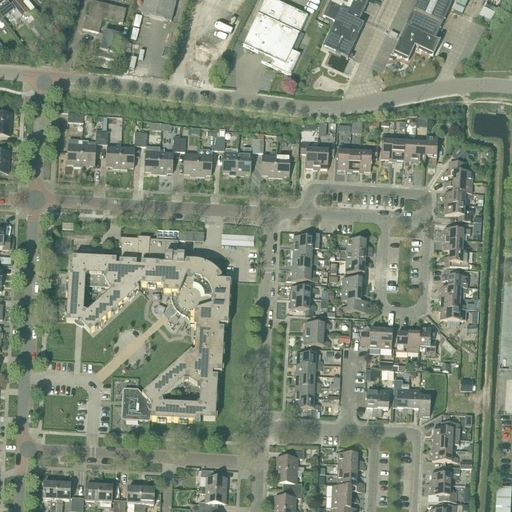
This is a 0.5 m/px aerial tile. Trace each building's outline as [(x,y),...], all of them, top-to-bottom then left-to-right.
[(7,0),(0,0),(0,16),(2,19),(15,10),(8,1),(9,1),(7,0)] [(31,16),(28,12),(18,0),(13,4),(23,16),(24,16),(27,20),(31,16)] [(144,0),(141,16),(175,23),(178,13),(174,12),(177,0),(144,0)] [(308,17),(271,0),(265,0),(243,47),(264,57),(261,63),(290,77),(300,56),(292,52),(308,17)] [(370,0),(334,0),(333,5),(343,9),(324,50),(349,61),(365,27),(359,24),(370,0)] [(418,0),(393,55),(394,56),(395,55),(408,61),(408,62),(409,63),(415,48),(418,50),(419,51),(419,50),(433,56),(433,57),(434,58),(441,43),(440,42),(439,43),(435,41),(454,0),(418,0)] [(333,19),(338,8),(327,2),(322,13),(333,19)] [(124,26),(128,11),(92,3),(89,19),(86,18),(83,31),(100,35),(104,21),(124,26)] [(33,28),(43,41),(49,36),(39,23),(33,28)] [(115,62),(121,37),(106,33),(100,58),(115,62)] [(212,66),(216,55),(201,49),(196,60),(212,66)] [(30,65),(33,61),(27,55),(24,60),(30,65)] [(0,136),(10,138),(12,116),(0,115),(0,136)] [(83,126),(84,116),(68,115),(67,125),(83,126)] [(362,123),(352,123),(352,131),(362,131),(362,123)] [(390,164),(394,164),(394,143),(388,143),(388,137),(383,136),(382,161),(390,162),(390,164)] [(405,162),(406,137),(401,137),(401,143),(394,143),(394,164),(396,164),(397,162),(405,162)] [(412,165),(415,165),(416,144),(410,144),(410,138),(406,137),(405,162),(412,163),(412,165)] [(427,139),(427,138),(423,138),(422,145),(416,144),(415,165),(419,165),(419,163),(426,163),(427,158),(426,158),(427,139)] [(437,167),(438,140),(427,139),(426,158),(427,158),(432,158),(432,167),(437,167)] [(82,143),(82,148),(68,147),(67,167),(74,167),(74,169),(81,169),(83,143),(82,143)] [(96,144),(88,143),(83,143),(81,169),(88,169),(88,168),(94,168),(96,149),(96,144)] [(116,144),(116,149),(108,149),(107,169),(113,169),(113,170),(121,171),(122,150),(121,150),(121,145),(116,144)] [(317,173),(319,152),(312,152),(313,145),(302,144),(301,156),(307,157),(306,170),(314,171),(314,172),(317,173)] [(325,152),(319,152),(317,173),(321,173),(321,171),(329,171),(329,158),(334,159),(335,146),(325,146),(325,152)] [(349,175),(350,154),(344,154),(344,147),(340,147),(338,172),(346,173),(346,175),(349,175)] [(353,173),(360,173),(362,155),(362,148),(357,148),(357,154),(350,154),(349,175),(353,175),(353,173)] [(360,173),(360,175),(364,175),(364,173),(371,174),(372,160),(377,161),(378,149),(368,148),(368,155),(362,155),(360,173)] [(161,155),(160,177),(166,177),(166,175),(173,176),(174,156),(164,155),(165,150),(160,149),(159,155),(161,155)] [(456,162),(465,152),(458,149),(451,158),(456,162)] [(122,150),(121,171),(128,171),(128,169),(134,170),(135,151),(122,150)] [(252,158),(251,158),(251,150),(243,150),(242,157),(238,157),(237,178),(244,178),(244,177),(251,177),(252,158)] [(211,178),(212,158),(213,155),(212,155),(210,153),(211,152),(201,152),(201,153),(199,155),(199,157),(197,179),(205,179),(205,177),(211,178)] [(0,174),(8,175),(9,154),(0,153),(0,174)] [(152,177),(160,177),(161,155),(159,155),(147,154),(146,175),(152,175),(152,177)] [(276,180),(277,160),(277,155),(271,155),(270,159),(263,159),(262,178),(269,178),(269,180),(276,180)] [(237,178),(238,157),(225,156),(224,176),(230,176),(230,177),(237,178)] [(197,179),(199,157),(186,157),(184,176),(191,177),(190,179),(197,179)] [(290,160),(277,160),(276,180),(283,180),(283,179),(289,179),(290,160)] [(466,166),(453,165),(452,173),(446,173),(446,178),(452,178),(452,184),(473,185),(474,174),(465,174),(466,166)] [(452,184),(445,184),(445,189),(454,189),(453,195),(465,196),(473,197),(473,185),(452,184)] [(473,197),(465,196),(453,195),(447,195),(447,203),(445,203),(445,206),(466,207),(466,201),(473,201),(473,197)] [(465,213),(466,207),(445,206),(445,210),(446,210),(446,218),(460,218),(460,224),(471,224),(472,214),(465,213)] [(0,230),(0,249),(3,249),(3,251),(9,252),(10,239),(4,239),(4,231),(0,230)] [(444,242),(464,243),(464,237),(471,237),(471,232),(445,231),(445,238),(444,238),(444,242)] [(146,391),(147,392),(143,397),(138,391),(125,390),(123,392),(121,420),(123,422),(149,423),(151,422),(158,422),(158,424),(166,424),(166,423),(180,423),(179,425),(188,426),(188,424),(201,424),(201,421),(204,421),(204,422),(216,423),(216,416),(218,416),(218,407),(217,407),(217,394),(219,394),(220,386),(218,386),(218,379),(213,378),(213,374),(222,375),(223,368),(224,368),(225,360),(223,359),(224,346),(226,346),(226,338),(224,338),(225,331),(219,330),(220,327),(229,327),(229,320),(231,320),(231,312),(229,312),(230,299),(232,299),(232,290),(231,290),(231,283),(218,282),(217,282),(224,277),(224,278),(225,278),(220,272),(215,267),(208,264),(201,261),(194,260),(185,260),(185,257),(173,256),(173,252),(178,252),(179,243),(204,244),(205,234),(179,233),(178,243),(151,241),(151,239),(138,238),(138,240),(120,239),(120,248),(126,249),(126,263),(120,263),(119,267),(116,267),(117,261),(110,261),(110,259),(101,259),(101,260),(88,260),(88,258),(80,257),(80,259),(73,259),(72,271),(73,271),(73,274),(69,274),(68,286),(66,286),(66,295),(68,295),(67,308),(65,308),(65,316),(67,316),(66,323),(66,324),(75,324),(75,325),(76,327),(78,328),(80,329),(81,329),(83,330),(83,329),(84,328),(90,335),(90,334),(95,330),(96,331),(103,326),(101,324),(111,315),(112,317),(119,311),(118,310),(127,301),(129,302),(135,297),(134,295),(139,290),(137,288),(139,287),(148,287),(148,289),(156,290),(156,288),(164,288),(164,294),(172,295),(171,300),(172,305),(173,307),(163,317),(168,322),(177,313),(181,317),(186,319),(188,321),(190,324),(190,328),(196,328),(196,336),(194,336),(194,344),(196,345),(195,353),(193,355),(191,353),(186,358),(185,356),(178,362),(180,363),(170,372),(169,371),(162,376),(164,378),(154,387),(153,385),(146,391)] [(224,235),(224,246),(256,247),(257,236),(224,235)] [(293,246),(292,250),(314,251),(314,245),(320,245),(320,240),(295,239),(294,246),(293,246)] [(348,241),(347,253),(373,254),(373,250),(367,249),(367,243),(348,241)] [(444,253),(450,254),(450,253),(469,254),(470,254),(470,250),(464,249),(464,243),(444,242),(443,246),(444,246),(444,253)] [(314,251),(292,250),(292,253),(294,253),(294,261),(319,262),(319,257),(313,257),(314,251)] [(346,263),(366,265),(366,259),(373,259),(373,254),(347,253),(346,263)] [(468,265),(469,254),(450,253),(450,254),(450,259),(444,259),(443,264),(444,264),(444,270),(467,271),(468,265)] [(291,271),(312,272),(313,266),(319,266),(319,262),(294,261),(293,268),(291,268),(291,271)] [(366,265),(346,263),(346,274),(365,276),(366,270),(372,270),(372,265),(366,265)] [(312,279),(312,272),(291,271),(291,275),(293,275),(292,282),(318,284),(318,279),(312,279)] [(468,291),(468,279),(443,278),(443,283),(449,283),(448,289),(468,291)] [(344,281),(343,292),(369,293),(369,289),(363,289),(363,282),(344,281)] [(290,296),(290,300),(311,301),(311,295),(317,295),(318,290),(292,289),(292,296),(290,296)] [(442,289),(442,297),(441,297),(440,300),(461,301),(461,295),(468,295),(468,291),(448,289),(442,289)] [(343,304),(348,304),(362,304),(362,298),(369,298),(369,293),(343,292),(343,304)] [(313,318),(313,313),(317,313),(317,308),(311,307),(311,301),(290,300),(290,304),(291,304),(291,312),(305,312),(304,318),(313,318)] [(463,313),(467,313),(467,308),(461,307),(461,301),(440,300),(440,303),(442,303),(441,311),(461,312),(463,313)] [(348,304),(348,310),(342,309),(342,314),(367,315),(368,308),(369,308),(369,304),(362,304),(348,304)] [(441,311),(440,311),(440,315),(441,315),(441,322),(467,323),(467,319),(462,319),(463,313),(461,312),(441,311)] [(304,336),(325,337),(326,331),(331,331),(332,326),(306,325),(306,333),(304,333),(304,336)] [(378,331),(371,331),(369,328),(364,331),(364,333),(362,333),(362,348),(370,348),(370,350),(381,350),(382,325),(378,325),(378,331)] [(381,350),(392,351),(393,332),(386,332),(387,325),(382,325),(381,350)] [(409,354),(410,329),(405,329),(405,335),(398,335),(397,354),(409,354)] [(420,355),(420,354),(420,350),(420,336),(414,335),(415,329),(410,329),(409,354),(420,355)] [(436,357),(437,345),(431,344),(432,330),(424,330),(424,329),(420,329),(420,336),(420,350),(420,354),(426,354),(426,356),(436,357)] [(325,343),(325,337),(304,336),(304,340),(305,340),(305,347),(330,349),(331,344),(325,343)] [(331,353),(331,363),(341,363),(341,353),(331,353)] [(297,366),(323,368),(323,363),(317,363),(317,356),(296,355),(296,359),(298,359),(297,366)] [(295,377),(316,378),(316,372),(323,373),(323,368),(297,366),(297,374),(295,374),(295,377)] [(367,371),(366,383),(375,383),(375,379),(379,379),(379,372),(367,371)] [(393,383),(393,374),(381,373),(381,382),(393,383)] [(296,388),(322,390),(322,385),(316,385),(316,378),(295,377),(295,381),(297,381),(296,388)] [(409,417),(410,392),(410,387),(403,386),(403,382),(395,382),(394,410),(404,411),(404,417),(409,417)] [(467,387),(462,387),(461,393),(473,393),(474,383),(467,383),(467,387)] [(294,399),(315,400),(315,394),(322,395),(322,390),(296,388),(296,395),(294,395),(294,399)] [(373,418),(378,418),(379,393),(368,392),(367,411),(374,412),(373,418)] [(414,411),(419,411),(420,411),(420,398),(421,398),(421,392),(410,392),(409,417),(413,417),(414,411)] [(420,411),(419,411),(419,419),(423,419),(423,418),(431,418),(432,393),(427,392),(426,398),(421,398),(420,398),(420,411)] [(379,393),(378,418),(383,418),(383,412),(389,412),(390,393),(379,393)] [(315,407),(315,400),(294,399),(294,403),(295,403),(295,410),(321,412),(321,407),(315,407)] [(433,441),(434,441),(453,442),(453,436),(460,436),(460,426),(441,424),(440,430),(435,430),(434,438),(433,438),(433,441)] [(460,443),(453,442),(434,441),(434,448),(433,448),(432,452),(452,453),(453,446),(459,447),(460,443)] [(452,459),(452,453),(432,452),(432,455),(434,456),(433,463),(458,464),(459,459),(452,459)] [(277,473),(301,474),(305,474),(305,470),(298,469),(298,461),(304,462),(304,455),(292,454),(292,461),(278,460),(277,473)] [(339,467),(365,468),(365,463),(358,462),(359,456),(339,455),(339,467)] [(338,478),(357,479),(358,472),(365,473),(365,468),(339,467),(338,478)] [(444,470),(444,476),(433,476),(432,483),(431,483),(431,486),(451,487),(451,481),(457,481),(458,477),(459,477),(459,471),(444,470)] [(297,487),(297,479),(301,479),(301,474),(277,473),(277,486),(291,487),(290,494),(302,494),(303,487),(297,487)] [(202,492),(227,494),(228,481),(214,480),(214,474),(202,474),(202,480),(207,481),(207,489),(202,489),(202,492)] [(338,488),(363,490),(364,485),(357,484),(357,479),(338,478),(338,488)] [(44,485),(44,493),(38,493),(38,501),(43,501),(43,502),(50,502),(49,511),(55,511),(57,486),(44,485)] [(71,486),(57,486),(55,511),(62,511),(63,503),(70,503),(71,486)] [(100,504),(100,487),(87,486),(85,503),(98,504),(100,504)] [(451,493),(451,487),(431,486),(430,490),(432,490),(432,497),(439,497),(439,504),(457,504),(457,494),(451,493)] [(114,488),(100,487),(100,504),(98,504),(98,509),(112,510),(114,488)] [(352,500),(352,494),(363,494),(363,490),(338,488),(333,488),(333,499),(352,500)] [(510,511),(511,489),(498,488),(496,511),(510,511)] [(133,511),(139,511),(140,490),(130,489),(128,506),(134,506),(133,511)] [(155,491),(140,490),(139,511),(145,511),(145,507),(154,508),(155,502),(160,503),(161,496),(155,496),(155,491)] [(200,505),(200,511),(217,511),(218,506),(226,507),(227,494),(202,492),(202,496),(207,496),(206,505),(200,505)] [(275,511),(277,511),(295,511),(296,500),(302,501),(302,494),(290,494),(287,493),(286,500),(276,499),(275,511)] [(351,511),(351,504),(358,505),(358,500),(352,500),(333,499),(332,510),(351,511)]
